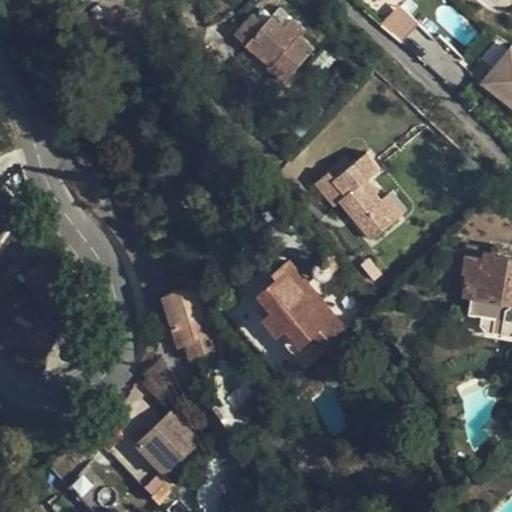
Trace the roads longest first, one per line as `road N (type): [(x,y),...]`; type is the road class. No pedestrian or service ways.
road 1 (residential): [(26,129),(87,179),(143,266),(174,359),(234,465),(242,511)]
road 2 (residential): [(0,365),(53,391),(82,391),(121,352),(124,336),(117,274),(48,191),(26,129)]
road 3 (residential): [(332,0),(511,171)]
